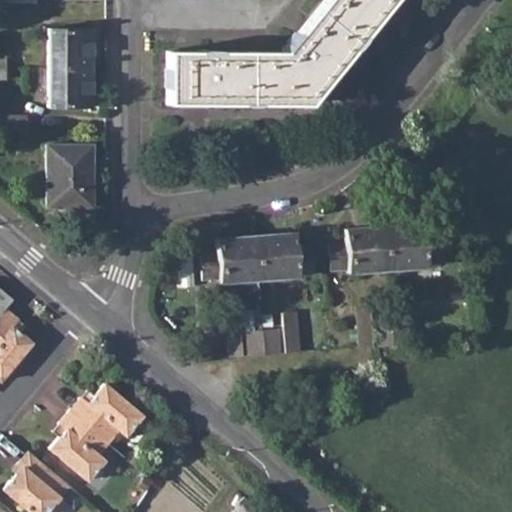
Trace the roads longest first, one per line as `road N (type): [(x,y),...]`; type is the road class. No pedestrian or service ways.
road 1 (residential): [(128,215),(292,191),(339,167),(483,0)]
road 2 (residential): [(103,319),(331,511)]
road 3 (residential): [(130,0),(128,215)]
road 4 (unknown): [(280,0),(254,20),(130,13)]
road 5 (residential): [(87,306),(0,411)]
